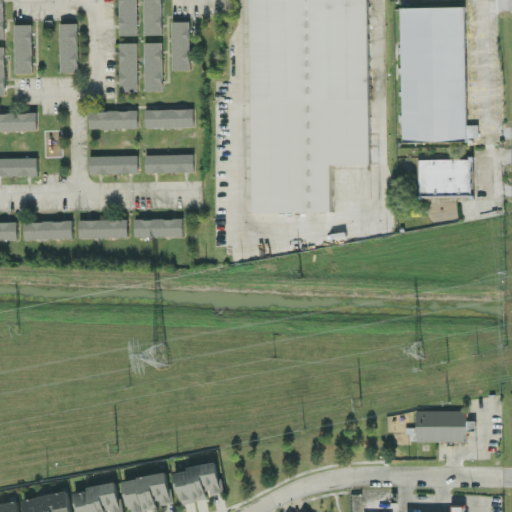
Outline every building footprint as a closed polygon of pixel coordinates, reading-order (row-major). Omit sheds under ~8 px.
[(138,0),(120,0),(121,37),(139,37),(138,0)] [(144,0),(146,37),(164,36),(162,0),(144,0)] [(252,0),(255,214),(335,213),(334,166),(372,166),(369,0),(252,0)] [(402,9),(405,142),(466,141),(464,8),(402,9)] [(173,72),(192,71),(191,23),(173,23),(173,72)] [(79,25),(61,25),(62,74),(80,73),(79,25)] [(15,26),(16,74),(34,74),(33,26),(15,26)] [(122,93),(140,92),(138,44),(121,44),(122,93)] [(163,44),(145,44),(146,92),(164,92),(163,44)] [(147,111),(147,129),(195,128),(195,110),(147,111)] [(91,130),(140,129),(140,112),(91,112),(91,130)] [(0,132),(39,131),(38,114),(0,114),(0,132)] [(196,173),(196,156),(147,156),(147,174),(196,173)] [(91,176),(140,175),(140,157),(91,158),(91,176)] [(39,159),(0,159),(0,177),(40,177),(39,159)] [(471,161),(421,162),(421,198),(472,197),(471,161)] [(137,239),(185,237),(185,220),(136,221),(137,239)] [(130,239),(129,221),(81,221),(81,240),(130,239)] [(74,240),(74,222),(26,223),(26,241),(74,240)] [(0,223),(0,241),(19,241),(19,223),(0,223)] [(418,412),(418,444),(468,443),(468,430),(470,430),(470,412),(418,412)] [(225,496),(218,463),(176,472),(183,505),(225,496)] [(125,482),(130,511),(150,511),(162,510),(161,507),(174,505),(169,474),(125,482)] [(89,488),(89,493),(77,494),(79,511),(123,511),(119,483),(89,488)] [(27,511),(72,511),(69,493),(25,500),(27,511)]
